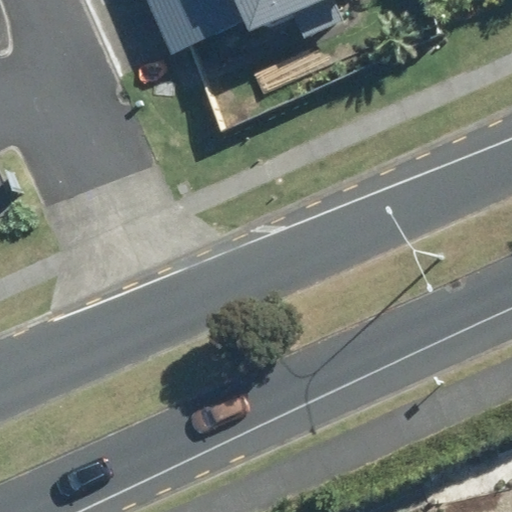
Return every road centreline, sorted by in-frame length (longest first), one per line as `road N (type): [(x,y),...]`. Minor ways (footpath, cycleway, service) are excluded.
road 1 (secondary): [(0,387),(511,166)]
road 2 (secondary): [(511,286),(8,511)]
